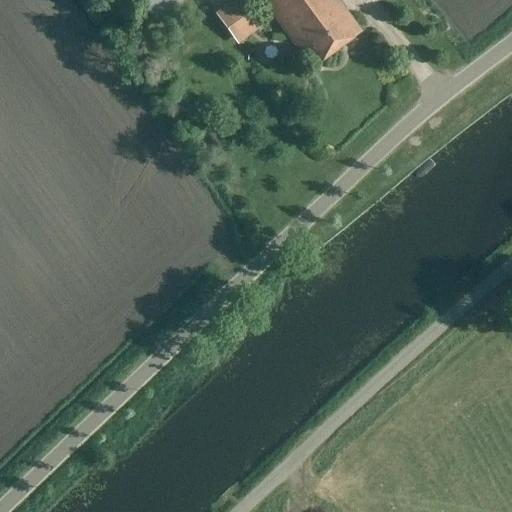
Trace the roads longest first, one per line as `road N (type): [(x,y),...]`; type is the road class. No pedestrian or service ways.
road 1 (unclassified): [(0,480),(459,75),(511,38)]
road 2 (unclassified): [(238,511),(511,264)]
